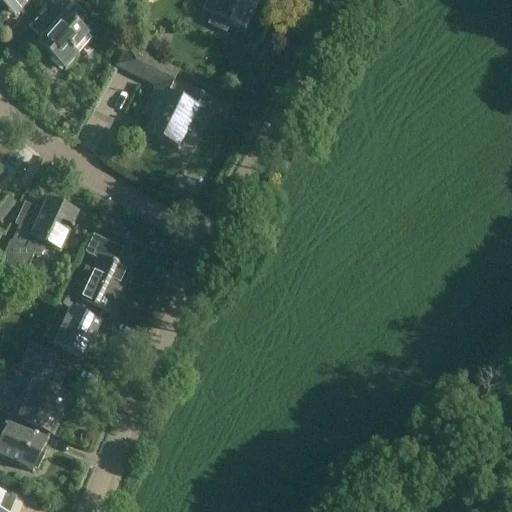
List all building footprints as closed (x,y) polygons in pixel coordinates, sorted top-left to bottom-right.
[(0,0),(0,6),(15,20),(32,0),(0,0)] [(77,29),(86,17),(67,0),(57,0),(31,29),(44,42),(39,47),(65,71),(77,57),(74,55),(88,39),(77,29)] [(246,36),(263,0),(209,0),(204,11),(230,24),(229,27),(246,36)] [(126,48),(117,69),(156,86),(148,104),(153,106),(150,113),(145,111),(142,117),(154,123),(147,137),(178,151),(191,122),(202,127),(213,103),(195,94),(189,106),(168,97),(179,72),(126,48)] [(61,256),(79,217),(49,203),(34,235),(21,229),(13,246),(12,245),(3,266),(27,277),(36,257),(39,259),(44,257),(48,248),(50,248),(51,245),(63,250),(61,256)] [(71,314),(100,327),(101,326),(99,325),(106,309),(113,312),(130,275),(99,261),(74,313),(71,312),(71,314)] [(84,361),(100,327),(71,314),(55,347),(52,356),(43,351),(43,352),(31,346),(25,359),(47,368),(52,371),(61,350),(84,361)] [(25,359),(19,371),(41,381),(47,368),(25,359)] [(30,380),(12,419),(50,436),(50,435),(53,437),(71,398),(30,380)] [(9,429),(0,449),(0,456),(34,472),(35,469),(38,470),(45,456),(41,455),(46,445),(50,436),(12,419),(9,417),(5,427),(9,429)]
